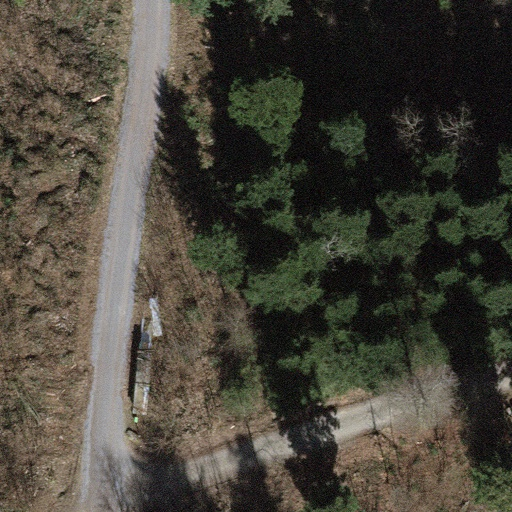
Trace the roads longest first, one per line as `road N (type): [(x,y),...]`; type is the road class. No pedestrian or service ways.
road 1 (track): [(147,0),(106,372),(101,511)]
road 2 (track): [(100,503),(511,383)]
